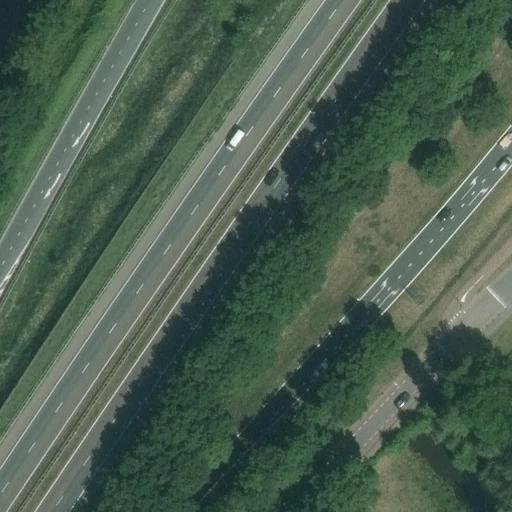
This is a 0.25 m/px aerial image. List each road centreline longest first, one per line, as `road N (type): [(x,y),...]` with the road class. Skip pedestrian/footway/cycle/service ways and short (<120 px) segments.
road 1 (motorway): [(52,511),(409,0)]
road 2 (motorway): [(342,0),(0,496)]
road 3 (motorway): [(180,511),(511,135)]
road 4 (unclassified): [(298,511),(511,283)]
road 5 (motorway): [(151,0),(0,262)]
